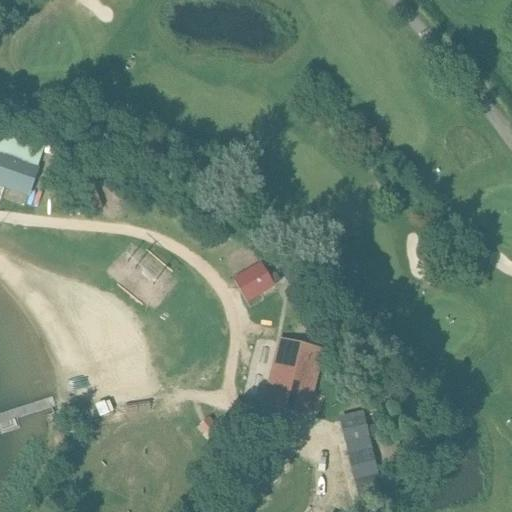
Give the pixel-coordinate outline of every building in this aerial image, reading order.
[(45,146),(0,130),(0,182),(29,193),(45,146)] [(291,258),(276,266),(285,281),(300,273),(291,258)] [(251,271),(233,281),(245,302),(274,286),(262,265),(258,267),(251,271)] [(285,410),(305,415),(320,353),(300,348),(285,410)] [(378,474),(364,411),(339,417),(353,480),(378,474)]
